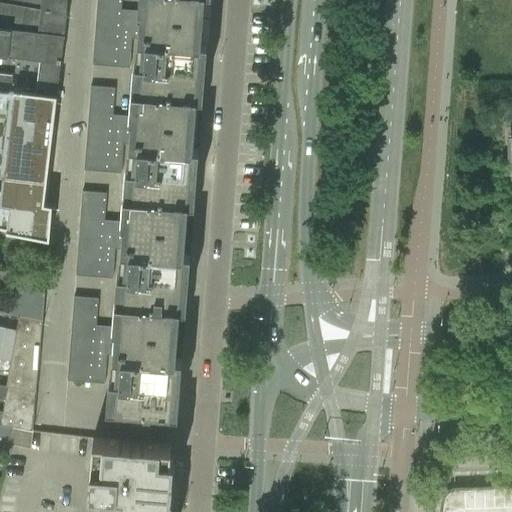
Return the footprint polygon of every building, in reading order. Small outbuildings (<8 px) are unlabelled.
[(142,54),(138,104),(196,108),(199,70),(204,70),(206,42),(201,42),(204,3),(171,0),(146,0),(146,11),(121,9),(121,0),(97,0),(92,64),(129,67),(131,37),(142,38),(141,54),(142,54)] [(67,6),(67,5),(0,1),(0,31),(63,37),(67,6)] [(0,54),(60,62),(63,37),(0,31),(0,54)] [(0,87),(56,94),(60,62),(0,54),(0,87)] [(134,159),(130,208),(187,213),(190,175),(195,175),(197,147),(193,147),(196,108),(138,104),(137,116),(113,114),(114,87),(90,85),(84,169),(121,172),(123,143),(134,144),(133,159),(134,159)] [(0,174),(46,180),(56,94),(0,87),(0,174)] [(43,203),(46,180),(0,174),(0,229),(48,239),(52,205),(43,203)] [(125,265),(121,314),(178,319),(182,280),(187,280),(189,252),(184,252),(187,213),(130,208),(129,221),(104,219),(106,192),(82,190),(75,275),(112,278),(115,248),(125,249),(124,265),(125,265)] [(0,270),(0,288),(13,291),(9,313),(20,315),(42,319),(44,297),(44,293),(45,284),(45,278),(0,270)] [(178,319),(121,314),(120,327),(96,325),(98,298),(74,296),(67,380),(104,383),(107,354),(117,355),(116,370),(117,370),(114,407),(171,412),(173,386),(178,386),(180,358),(175,357),(178,319)] [(42,319),(20,315),(7,386),(36,391),(42,319)] [(7,386),(0,423),(0,426),(11,429),(12,429),(31,433),(36,391),(7,386)] [(0,448),(7,450),(8,445),(11,429),(0,426),(0,448)] [(11,429),(8,445),(29,448),(31,433),(12,429),(11,429)] [(164,511),(166,500),(169,501),(170,487),(170,486),(170,483),(167,483),(168,475),(171,475),(171,472),(172,457),(169,457),(170,443),(92,437),(88,489),(96,489),(94,511),(164,511)] [(444,511),(462,511),(463,503),(486,504),(487,490),(445,488),(444,511)]
